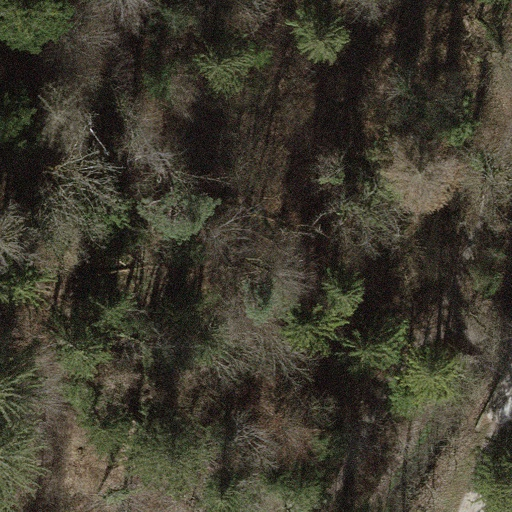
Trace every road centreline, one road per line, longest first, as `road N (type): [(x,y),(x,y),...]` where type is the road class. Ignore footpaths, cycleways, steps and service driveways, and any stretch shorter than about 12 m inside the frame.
road 1 (track): [(320,511),(497,193),(511,84)]
road 2 (track): [(372,418),(487,477)]
